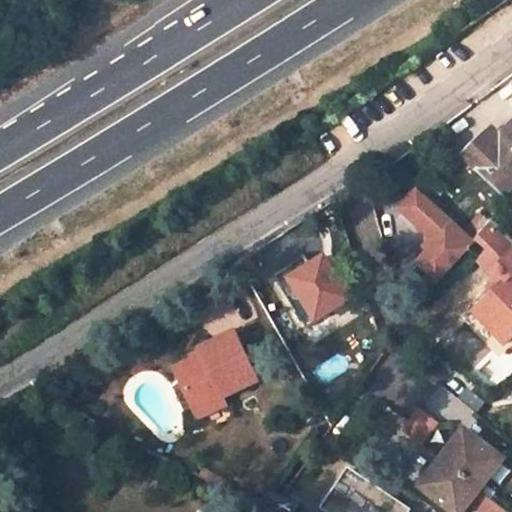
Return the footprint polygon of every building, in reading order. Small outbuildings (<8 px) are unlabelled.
[(511,125),(503,135),(509,141),(511,137),(511,125)] [(495,127),(488,134),(502,148),(509,141),(503,135),(495,127)] [(488,134),(465,158),(509,201),(511,198),(511,190),(511,189),(511,137),(509,141),(502,148),(488,134)] [(467,230),(421,189),(403,209),(441,244),(423,264),(442,281),(479,241),(476,239),(467,230)] [(491,223),(481,214),(467,230),(476,239),(491,223)] [(476,239),(479,241),(488,249),(479,260),(498,279),(503,284),(496,292),(481,306),(511,338),(511,240),(493,220),(491,223),(476,239)] [(306,324),(351,302),(327,252),(281,273),(306,324)] [(503,284),(498,279),(490,286),(496,292),(503,284)] [(511,338),(481,306),(475,311),(507,343),(511,338)] [(240,333),(205,349),(208,357),(209,357),(182,371),(203,411),(229,397),(263,380),(240,333)] [(229,397),(203,411),(206,418),(232,404),(229,397)] [(464,511),(504,460),(466,432),(441,464),(448,469),(428,495),(451,511),(464,511)] [(347,469),(338,483),(358,496),(364,488),(370,492),(373,487),(377,481),(371,478),(368,483),(347,469)] [(338,483),(319,510),(322,511),(409,511),(410,511),(373,487),(370,492),(364,488),(358,496),(338,483)]
